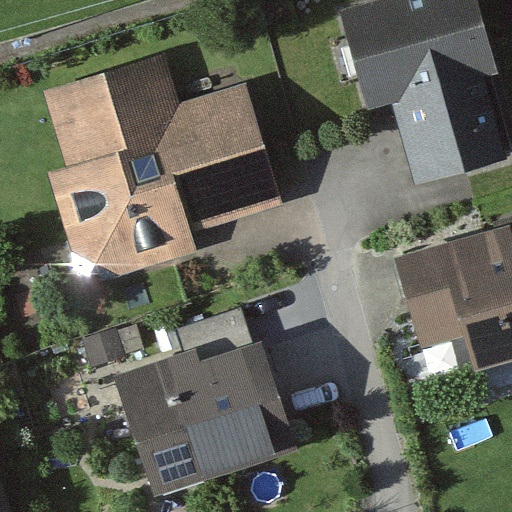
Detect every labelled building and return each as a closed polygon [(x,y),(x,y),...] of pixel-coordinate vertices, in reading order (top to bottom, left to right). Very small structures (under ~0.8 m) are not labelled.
[(479,0),(412,0),(343,18),(369,116),(395,110),(416,191),(507,168),(485,84),(500,80),(479,0)] [(168,59),(43,96),(64,169),(49,173),(72,253),(121,279),(199,256),(192,231),(281,206),(246,86),(181,105),(168,59)] [(511,231),(396,265),(421,352),(464,340),(476,382),(511,371),(511,231)] [(199,371),(195,358),(117,382),(153,500),(298,456),(266,351),(199,371)] [(8,511),(0,481),(0,511),(8,511)]
